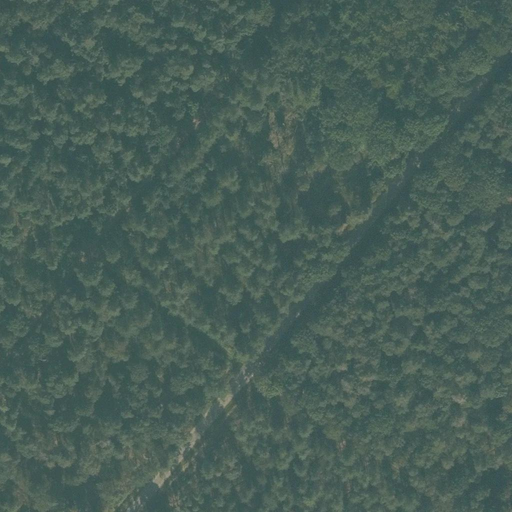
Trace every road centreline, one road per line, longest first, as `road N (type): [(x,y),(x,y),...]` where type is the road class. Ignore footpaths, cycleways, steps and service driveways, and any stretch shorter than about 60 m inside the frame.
road 1 (tertiary): [(135,511),(511,51)]
road 2 (track): [(255,28),(84,239)]
road 3 (track): [(471,511),(253,368)]
road 4 (track): [(433,148),(255,28)]
road 5 (track): [(84,239),(253,368)]
road 6 (track): [(84,239),(0,342)]
